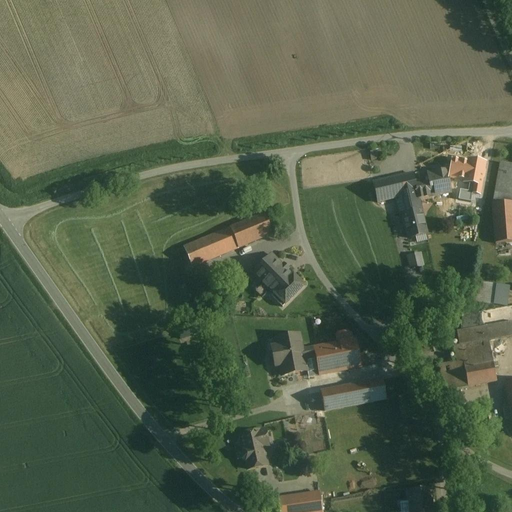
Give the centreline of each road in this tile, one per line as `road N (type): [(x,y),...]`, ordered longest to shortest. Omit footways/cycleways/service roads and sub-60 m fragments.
road 1 (unclassified): [(235,511),(123,390),(0,217)]
road 2 (unclassified): [(289,152),(301,231),(322,279),(442,429)]
road 3 (unclassified): [(289,152),(162,171),(0,217)]
road 4 (unclassified): [(511,132),(289,152)]
